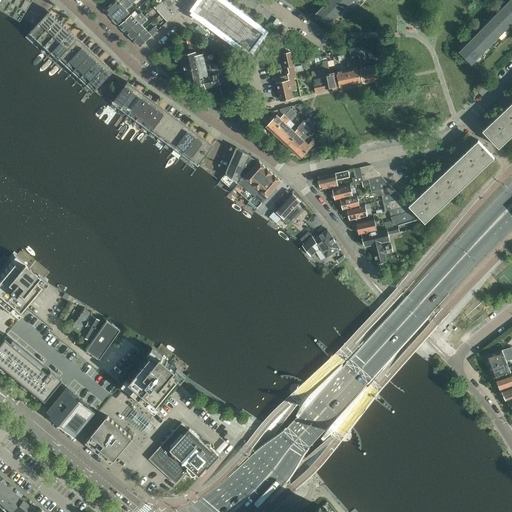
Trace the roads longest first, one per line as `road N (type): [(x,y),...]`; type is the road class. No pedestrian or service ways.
road 1 (primary): [(511,194),(265,462),(205,511)]
road 2 (primary): [(243,511),(511,220)]
road 3 (residential): [(300,182),(325,162),(437,144),(511,75)]
road 4 (residential): [(253,110),(251,70),(194,18),(178,21),(136,58)]
road 5 (residential): [(511,445),(457,360),(511,311)]
road 6 (tertiary): [(140,511),(18,408)]
road 7 (unclassified): [(239,135),(177,101),(136,58)]
